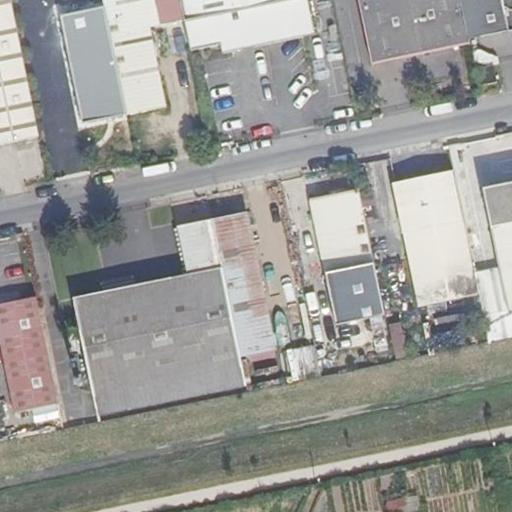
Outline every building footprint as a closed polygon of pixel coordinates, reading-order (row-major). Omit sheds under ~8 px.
[(0,0),(0,134),(35,129),(8,0),(0,0)] [(98,0),(98,2),(120,110),(155,103),(139,23),(152,21),(148,0),(98,0)] [(308,0),(177,0),(186,44),(235,33),(236,43),(239,46),(245,45),(248,41),(248,29),(312,16),(308,0)] [(464,45),(461,27),(455,0),(353,0),(366,62),(464,45)] [(511,16),(511,0),(455,0),(461,27),(511,16)] [(120,110),(98,2),(58,9),(79,117),(120,110)] [(497,74),(494,58),(468,63),(471,79),(497,74)] [(477,287),(453,163),(398,173),(422,296),(477,287)] [(511,175),(485,180),(510,305),(511,305),(511,175)] [(383,310),(358,183),(313,192),(338,320),(383,310)] [(247,208),(211,215),(237,346),(273,339),(247,208)] [(237,346),(211,215),(176,222),(184,266),(74,286),(93,388),(240,360),(237,346)] [(56,397),(35,288),(0,295),(0,319),(19,404),(56,397)] [(318,371),(312,340),(287,345),(293,376),(318,371)] [(98,416),(245,386),(240,360),(93,388),(98,416)] [(416,496),(398,501),(401,511),(412,511),(420,510),(416,496)]
